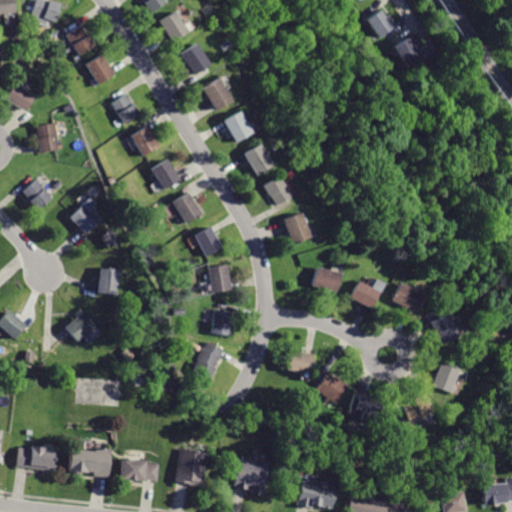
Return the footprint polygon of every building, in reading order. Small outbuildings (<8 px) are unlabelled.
[(0,0),(0,12),(14,11),(12,0),(0,0)] [(41,0),(31,0),(24,18),(43,26),(46,18),(51,20),(57,6),(41,0)] [(158,0),(134,0),(145,13),(160,2),(158,0)] [(377,9),(371,14),(362,20),(376,39),(385,32),(391,28),(377,9)] [(169,13),(154,23),(167,42),(182,32),(169,13)] [(78,25),(64,34),(76,55),(90,46),(78,25)] [(404,36),(396,41),(390,45),(404,67),(415,60),(419,57),(404,36)] [(190,43),(175,53),(189,75),(205,65),(190,43)] [(98,56),(82,66),(95,87),(111,77),(98,56)] [(212,78),(196,88),(211,111),(226,101),(212,78)] [(11,84),(0,99),(22,114),(32,98),(11,84)] [(123,94),(108,104),(121,125),(136,115),(123,94)] [(232,112),(218,121),(232,143),(246,134),(232,112)] [(33,126),(36,152),(57,150),(53,123),(33,126)] [(143,126),(127,135),(139,156),(155,146),(143,126)] [(253,142),(238,153),(254,175),(269,164),(253,142)] [(164,160),(149,170),(163,190),(178,180),(164,160)] [(273,174),(257,184),(271,206),(287,197),(273,174)] [(32,178),(17,193),(35,210),(50,196),(32,178)] [(184,192),(168,202),(182,224),(198,213),(184,192)] [(85,195),(66,214),(85,233),(96,221),(86,211),(94,203),(85,195)] [(295,211),(277,218),(286,243),(304,236),(295,211)] [(207,226),(192,234),(204,256),(219,248),(207,226)] [(106,245),(117,239),(111,228),(100,235),(106,245)] [(207,267),(211,293),(228,290),(224,264),(207,267)] [(97,266),(94,290),(115,292),(118,268),(97,266)] [(311,266),(307,284),(333,291),(338,272),(311,266)] [(352,279),(345,296),(369,307),(379,284),(369,279),(366,285),(352,279)] [(395,282),(387,298),(410,310),(419,294),(395,282)] [(214,307),(208,332),(227,336),(232,311),(214,307)] [(61,325),(66,331),(73,341),(94,324),(82,309),(61,325)] [(3,310),(0,314),(0,333),(10,341),(23,325),(3,310)] [(440,314),(426,322),(437,344),(452,337),(440,314)] [(206,341),(190,368),(205,376),(221,349),(206,341)] [(286,351),(283,368),(309,373),(313,357),(286,351)] [(435,360),(427,382),(445,389),(453,367),(435,360)] [(326,373),(315,388),(335,402),(347,385),(332,375),(331,377),(326,373)] [(398,403),(406,420),(429,410),(421,393),(398,403)] [(351,395),(344,412),(372,424),(379,407),(351,395)] [(18,446),(14,465),(50,471),(54,448),(29,444),(28,448),(18,446)] [(67,446),(64,468),(91,471),(91,474),(107,475),(109,450),(67,446)] [(175,449),(171,481),(199,485),(204,453),(175,449)] [(119,457),(117,476),(141,479),(142,476),(155,477),(157,462),(119,457)] [(232,468),(230,486),(249,489),(248,492),(264,494),(268,461),(239,457),(237,468),(232,468)] [(480,481),(480,501),(511,500),(511,476),(499,477),(499,481),(480,481)] [(300,477),(294,504),(310,507),(311,503),(331,507),(335,489),(328,488),(329,484),(300,477)] [(423,499),(425,511),(452,511),(462,510),(458,491),(423,499)] [(351,495),(346,511),(407,511),(408,509),(351,495)]
